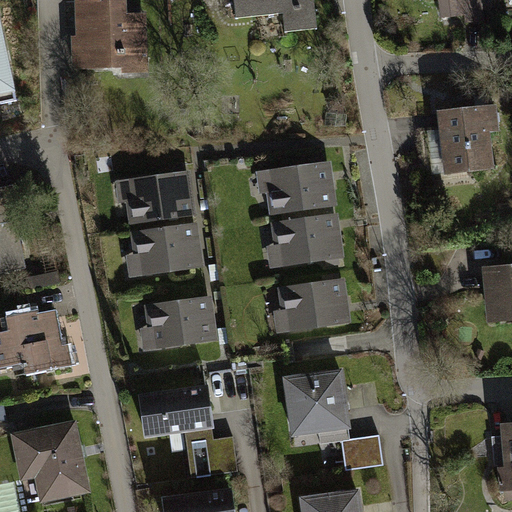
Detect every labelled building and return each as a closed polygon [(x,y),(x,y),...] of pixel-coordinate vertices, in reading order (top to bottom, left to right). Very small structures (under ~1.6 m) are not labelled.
[(126,0),(80,0),(82,35),(77,35),(78,68),(109,67),(110,74),(146,72),(143,13),(127,14),(126,0)] [(313,0),(233,0),(235,20),(280,15),(282,35),(316,31),(313,0)] [(439,0),(442,15),(465,12),(467,21),(483,19),(480,0),(439,0)] [(0,104),(16,101),(0,23),(0,104)] [(497,110),(440,115),(445,177),(493,173),(490,133),(499,132),(497,110)] [(333,165),(262,173),(264,196),(272,195),(275,216),(338,208),(333,165)] [(189,170),(117,179),(120,201),(128,200),(131,221),(194,214),(189,170)] [(14,185),(0,188),(0,273),(27,268),(17,222),(21,221),(14,185)] [(338,218),(276,225),(278,247),(270,248),(272,267),(343,258),(338,218)] [(196,224),(134,232),(137,253),(128,254),(130,274),(201,265),(196,224)] [(511,268),(487,270),(490,328),(511,325),(511,268)] [(346,283),(284,290),(286,312),(278,313),(280,332),(351,323),(346,283)] [(212,298),(150,306),(153,327),(144,328),(146,347),(217,339),(212,298)] [(37,311),(5,317),(8,331),(0,332),(0,370),(26,366),(28,375),(71,367),(65,339),(59,341),(53,312),(38,315),(37,311)] [(339,368),(279,377),(288,436),(347,428),(339,368)] [(204,385),(135,395),(142,438),(210,427),(204,385)] [(0,424),(10,422),(7,407),(0,408),(0,424)] [(76,421),(18,431),(13,432),(21,479),(35,477),(38,496),(88,487),(76,421)] [(511,426),(501,427),(507,505),(511,504),(511,426)] [(376,435),(338,440),(342,470),(380,465),(376,435)] [(229,437),(202,441),(207,475),(234,471),(229,437)] [(232,511),(229,488),(160,498),(162,511),(232,511)] [(359,511),(356,488),(297,497),(298,511),(359,511)]
